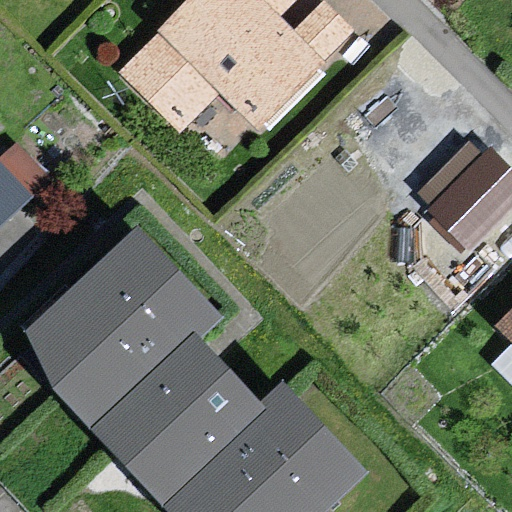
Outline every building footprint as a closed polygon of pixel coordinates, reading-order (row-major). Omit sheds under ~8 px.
[(186,0),(113,79),(170,141),(204,97),(240,137),(340,35),(302,2),(303,0),(186,0)] [(468,250),(511,207),(511,158),(494,140),(426,206),(468,250)] [(58,397),(92,435),(198,344),(228,326),(145,235),(37,328),(58,397)] [(511,307),(486,336),(511,361),(511,307)] [(268,417),(262,410),(198,344),(92,435),(170,511),(268,417)] [(170,511),(169,511),(336,511),(374,480),(279,390),(262,410),(268,417),(170,511)]
